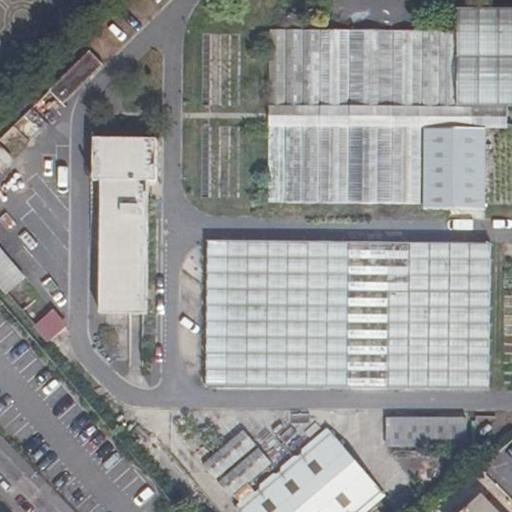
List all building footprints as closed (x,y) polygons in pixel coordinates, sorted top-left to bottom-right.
[(474,107),(473,32),(270,31),(268,203),(420,205),(421,128),(508,129),(508,108),(474,107)] [(65,105),(103,67),(89,52),(50,90),(65,105)] [(101,315),(148,315),(149,183),(157,182),(157,140),(94,139),(94,181),(102,182),(101,315)] [(0,173),(13,161),(0,146),(0,173)] [(488,244),(203,242),(202,386),(487,388),(488,244)] [(0,287),(6,295),(26,278),(0,248),(0,287)] [(66,329),(52,312),(36,326),(49,343),(66,329)] [(387,450),(470,448),(469,418),(387,420),(387,450)] [(257,448),(244,433),(203,467),(216,482),(257,448)] [(241,511),(363,511),(380,498),(327,435),(239,509),(241,511)] [(271,465),(258,451),(219,484),(231,499),(271,465)] [(494,511),(480,498),(465,511),(494,511)]
